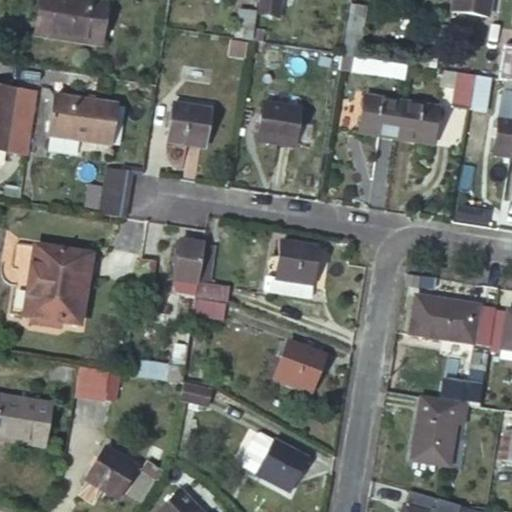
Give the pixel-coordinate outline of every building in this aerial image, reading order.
[(105,2),(88,0),(36,0),(32,35),(98,46),(105,2)] [(279,0),(258,0),(256,13),(277,17),(279,0)] [(485,0),(452,0),(450,13),(483,17),(485,0)] [(363,8),(350,6),(344,33),(359,36),(363,8)] [(252,28),(254,11),(233,7),(228,37),(250,40),(252,28)] [(252,28),(250,40),(261,42),(263,30),(252,28)] [(496,79),(511,81),(511,78),(511,47),(501,46),(496,79)] [(338,54),(336,67),(403,77),(405,65),(338,54)] [(471,75),(455,72),(450,105),(466,107),(471,75)] [(0,152),(23,156),(32,93),(0,88),(0,152)] [(114,103),(53,94),(46,137),(108,146),(114,103)] [(357,135),(393,140),(399,104),(363,98),(357,135)] [(206,109),(169,104),(164,141),(201,146),(206,109)] [(298,110),(259,104),(253,141),(292,147),(298,110)] [(393,140),(430,145),(435,109),(399,104),(393,140)] [(489,155),(511,158),(511,121),(494,118),(489,155)] [(120,219),(128,172),(103,168),(95,215),(120,219)] [(279,242),(273,279),(311,285),(316,248),(279,242)] [(176,321),(190,323),(191,314),(192,309),(193,298),(195,288),(196,283),(201,246),(179,243),(173,280),(183,282),(176,321)] [(201,246),(196,283),(209,284),(214,253),(215,249),(201,246)] [(88,259),(12,248),(7,252),(4,271),(10,275),(4,315),(79,326),(88,259)] [(214,253),(209,284),(215,285),(221,254),(214,253)] [(155,256),(140,254),(135,284),(151,286),(155,256)] [(309,299),(311,285),(273,279),(264,277),(261,292),(309,299)] [(195,288),(193,298),(226,303),(228,287),(215,285),(209,284),(196,283),(195,288)] [(192,309),(191,314),(224,319),(226,303),(193,298),(192,309)] [(487,348),(492,312),(476,310),(477,307),(430,300),(424,338),(471,345),(468,370),(484,373),(487,348)] [(511,311),(506,310),(506,314),(500,349),(511,351),(511,311)] [(492,312),(487,348),(500,349),(506,314),(492,312)] [(184,359),(187,342),(174,339),(171,357),(184,359)] [(323,358),(287,345),(274,381),(310,394),(323,358)] [(146,366),(124,362),(122,375),(181,384),(183,370),(146,364),(146,366)] [(77,368),(51,364),(49,377),(62,378),(60,388),(74,390),(77,368)] [(113,374),(77,368),(74,390),(73,396),(109,401),(113,374)] [(465,394),(464,377),(440,379),(441,395),(465,394)] [(207,388),(181,384),(178,403),(204,407),(207,388)] [(0,396),(0,441),(43,448),(51,404),(0,396)] [(466,404),(421,397),(411,462),(449,468),(455,421),(464,422),(466,404)] [(241,467),(255,475),(273,442),(259,434),(254,436),(240,462),(241,467)] [(306,461),(273,442),(255,475),(288,493),(306,461)] [(135,469),(104,450),(85,482),(118,502),(135,469)] [(162,473),(145,464),(140,473),(158,483),(162,473)] [(197,511),(178,494),(161,511),(197,511)] [(421,496),(411,494),(408,510),(404,509),(403,511),(460,511),(463,505),(451,503),(441,501),(434,500),(421,496)]
